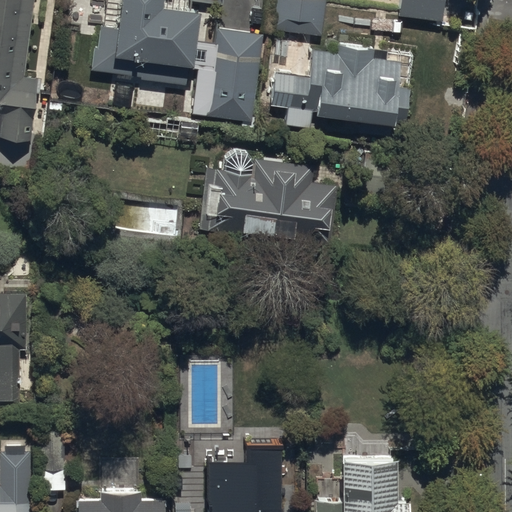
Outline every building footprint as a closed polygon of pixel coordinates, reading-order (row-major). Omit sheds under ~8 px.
[(31,0),(0,0),(0,130),(30,135),(37,76),(22,74),(31,0)] [(96,23),(90,65),(184,78),(186,63),(197,65),(191,108),(246,115),(258,30),(216,25),(214,40),(192,37),(196,5),(162,0),(118,0),(115,26),(96,23)] [(323,0),(272,0),(268,26),(319,32),(323,0)] [(396,0),(396,11),(439,15),(440,0),(396,0)] [(305,74),(272,69),(268,101),(284,104),(282,120),(304,123),(306,106),(399,118),(403,88),(391,86),(394,58),(369,55),(371,46),(335,41),(334,51),(309,48),(305,74)] [(253,169),(204,164),(198,223),(328,236),(333,181),(307,178),(309,161),(255,156),(253,169)] [(25,289),(0,289),(0,403),(17,404),(18,347),(24,347),(25,289)] [(36,427),(36,487),(62,487),(62,427),(36,427)] [(203,458),(187,458),(186,511),(255,511),(255,458),(237,458),(237,445),(203,445),(203,458)] [(0,511),(28,511),(28,448),(0,447),(0,511)] [(389,452),(335,452),(336,496),(311,496),(311,511),(397,511),(397,506),(401,506),(401,494),(390,494),(389,452)] [(160,511),(160,497),(139,498),(139,486),(99,487),(99,496),(76,496),(76,511),(160,511)]
